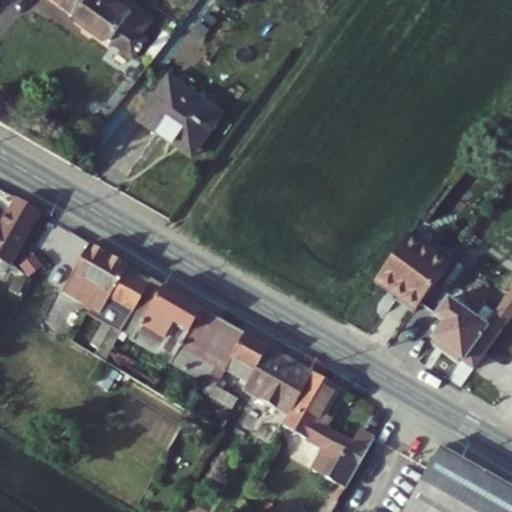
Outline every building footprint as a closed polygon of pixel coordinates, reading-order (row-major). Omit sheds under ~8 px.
[(60,0),(111,35),(133,2),(129,0),(60,0)] [(144,0),(129,0),(133,2),(147,11),(152,5),(144,0)] [(111,35),(122,42),(147,11),(133,2),(111,35)] [(122,42),(133,49),(146,31),(139,26),(154,7),(152,5),(147,11),(122,42)] [(171,125),(198,145),(226,107),(174,70),(140,115),(166,134),(171,125)] [(166,134),(192,154),(198,145),(171,125),(166,134)] [(0,228),(0,258),(10,265),(42,214),(20,201),(2,230),(0,228)] [(391,260),(432,291),(464,249),(423,218),(391,260)] [(94,240),(76,269),(138,305),(151,284),(127,271),(132,261),(94,240)] [(437,311),(480,342),(511,299),(511,269),(490,298),(454,270),(441,288),(450,294),(437,311)] [(155,277),(151,284),(138,305),(129,321),(122,333),(138,341),(170,287),(155,277)] [(203,305),(170,287),(138,341),(171,360),(203,305)] [(247,331),(203,305),(171,360),(179,364),(192,341),(222,358),(227,349),(234,354),(247,331)] [(115,329),(122,333),(129,321),(122,316),(115,329)] [(316,371),(247,331),(234,354),(228,364),(253,379),(248,389),(293,414),(316,371)] [(223,371),(228,364),(234,354),(227,349),(222,358),(216,367),(223,371)] [(339,384),(316,371),(293,414),(287,426),(327,448),(360,466),(377,434),(362,425),(354,438),(331,425),(334,420),(332,414),(325,410),(339,384)] [(440,430),(411,483),(429,494),(459,440),(440,430)] [(511,511),(511,470),(459,440),(429,494),(453,508),(450,511),(511,511)] [(314,470),(348,489),(360,466),(327,448),(314,470)] [(411,483),(394,511),(450,511),(453,508),(429,494),(411,483)]
